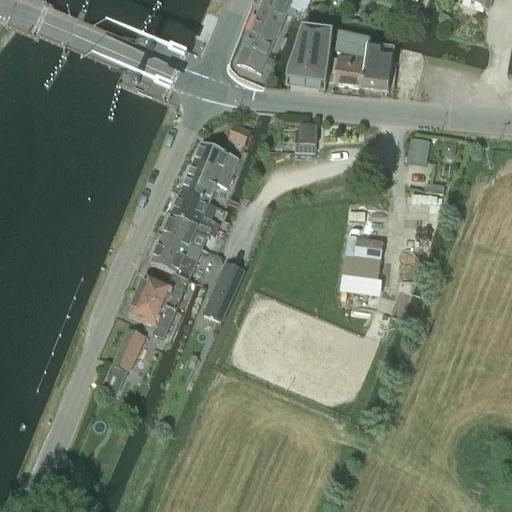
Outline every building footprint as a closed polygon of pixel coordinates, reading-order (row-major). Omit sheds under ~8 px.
[(266,0),(237,67),(262,77),(295,0),(266,0)] [(488,13),(492,0),(460,0),(459,2),(488,13)] [(408,12),(402,24),(411,28),(417,16),(408,12)] [(85,15),(79,13),(60,58),(65,60),(67,59),(85,17),(85,15)] [(326,88),(328,75),(330,61),(333,35),(306,33),(303,34),(289,75),(288,83),(326,88)] [(362,91),(366,61),(361,61),(361,60),(364,60),(369,41),(338,34),(333,55),(356,59),(356,60),(338,58),(337,62),(330,61),(328,75),(336,76),(334,87),(361,90),(361,91),(362,91)] [(366,61),(362,91),(362,92),(388,95),(395,52),(368,48),(366,61)] [(315,148),(316,130),(300,129),(300,148),(315,148)] [(229,142),(245,148),(250,137),(234,130),(229,142)] [(426,162),(429,145),(410,143),(408,160),(426,162)] [(231,181),(239,162),(203,147),(194,166),(231,181)] [(295,157),(314,157),(315,148),(300,148),(295,148),(295,157)] [(226,192),(231,181),(194,166),(182,195),(209,206),(217,188),(226,192)] [(425,188),(424,196),(443,198),(444,190),(425,188)] [(182,195),(172,219),(199,230),(200,228),(203,221),(205,215),(209,206),(182,195)] [(407,230),(436,230),(436,217),(407,216),(407,230)] [(200,228),(199,230),(172,219),(163,239),(190,251),(196,237),(209,242),(213,234),(212,233),(200,228)] [(203,221),(200,228),(212,233),(215,226),(212,225),(203,221)] [(163,239),(151,267),(190,284),(198,264),(203,253),(191,248),(190,251),(163,239)] [(383,246),(357,242),(354,260),(380,264),(383,246)] [(227,268),(204,319),(217,325),(220,326),(242,275),(239,274),(227,268)] [(142,285),(137,297),(176,314),(181,301),(188,284),(173,278),(169,287),(147,278),(144,286),(142,285)] [(134,311),(130,319),(156,330),(152,338),(163,343),(167,335),(176,314),(137,297),(131,310),(134,311)] [(129,332),(112,370),(128,377),(134,364),(135,364),(145,340),(129,332)] [(93,511),(96,506),(78,499),(71,511),(93,511)]
